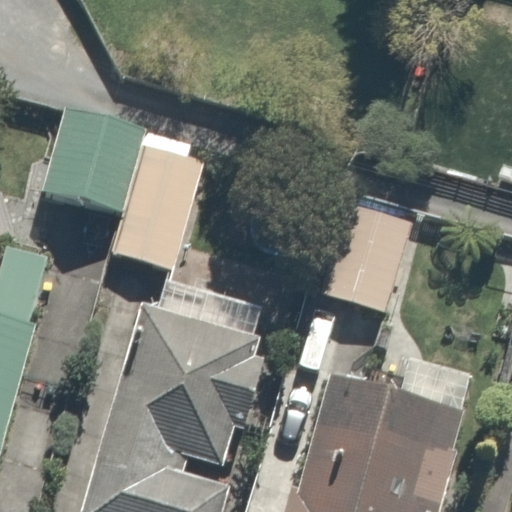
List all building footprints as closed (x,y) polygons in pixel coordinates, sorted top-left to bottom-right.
[(44,105),(27,184),(102,200),(91,249),(179,268),(208,141),(44,105)] [(413,207),(328,187),(303,291),(388,311),(413,207)] [(511,245),(493,343),(511,346),(511,245)] [(0,435),(49,261),(0,246),(0,435)] [(148,304),(118,297),(65,511),(215,511),(267,305),(154,278),(148,304)] [(426,511),(463,363),(302,323),(255,511),(426,511)]
